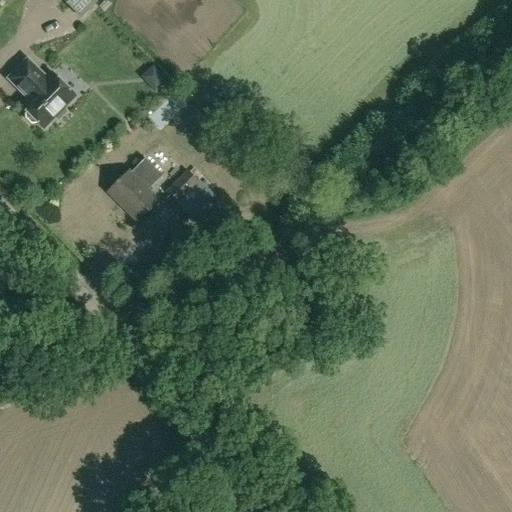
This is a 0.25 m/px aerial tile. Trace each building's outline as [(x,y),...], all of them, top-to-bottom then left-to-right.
[(62,0),(81,19),(99,0),(62,0)] [(121,18),(136,30),(147,17),(131,5),(121,18)] [(47,80),(28,61),(9,80),(29,99),(21,106),(28,113),(26,115),(26,119),(32,124),(36,125),(38,123),(44,130),(55,119),(59,122),(68,113),(64,110),(76,98),(53,75),(47,80)] [(145,74),(158,88),(167,80),(153,66),(145,74)] [(177,204),(199,183),(187,171),(166,193),(177,204)] [(137,223),(159,203),(129,172),(108,193),(137,223)]
